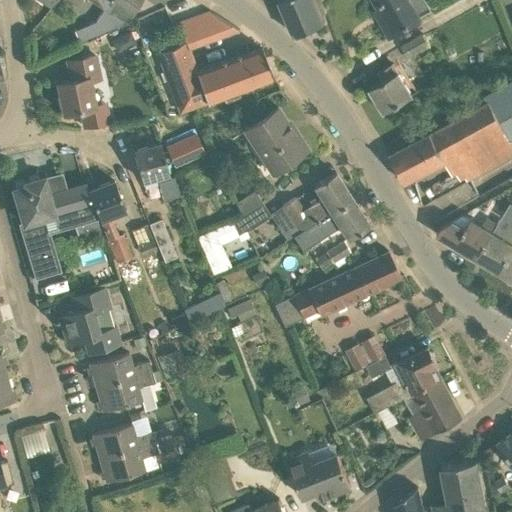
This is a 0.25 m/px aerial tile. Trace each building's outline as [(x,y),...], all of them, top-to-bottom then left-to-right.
[(58,0),(39,0),(51,9),(52,7),(58,0)] [(92,0),(104,8),(95,20),(102,34),(127,23),(142,0),(92,0)] [(315,0),(279,0),(294,34),(325,21),(315,0)] [(374,0),(384,18),(381,20),(390,36),(421,19),(409,0),(374,0)] [(136,31),(113,41),(118,52),(137,43),(135,39),(139,37),(136,31)] [(430,45),(422,33),(402,45),(409,58),(430,45)] [(197,72),(189,51),(186,41),(157,52),(179,111),(273,76),(262,47),(197,72)] [(445,49),(450,58),(457,55),(452,45),(445,49)] [(107,103),(96,105),(90,79),(101,77),(96,54),(68,60),(72,79),(58,82),(64,112),(67,111),(68,111),(70,113),(76,112),(78,109),(82,108),(85,126),(110,121),(107,103)] [(413,94),(395,66),(393,62),(379,72),(384,79),(369,88),(384,112),(413,94)] [(511,155),(511,142),(502,125),(489,101),(411,143),(390,154),(404,181),(450,158),(457,170),(462,167),(469,179),(511,155)] [(309,149),(306,145),(296,130),(294,132),(278,106),(243,128),(272,173),(309,149)] [(161,142),(134,150),(143,180),(158,176),(159,181),(164,201),(181,196),(174,176),(171,177),(168,167),(161,142)] [(299,231),(353,198),(335,171),(314,185),(322,197),(303,209),(295,197),(283,205),(282,205),(299,231)] [(97,217),(89,189),(87,184),(66,191),(61,174),(45,179),(44,176),(26,181),(27,184),(14,188),(27,233),(23,234),(36,276),(59,270),(43,216),(51,214),(56,231),(75,225),(80,240),(102,233),(97,217)] [(125,210),(115,180),(89,189),(117,262),(120,269),(125,267),(123,260),(133,257),(124,233),(118,236),(113,221),(116,220),(114,214),(125,210)] [(414,190),(423,204),(437,195),(427,181),(414,190)] [(263,202),(255,190),(236,202),(242,215),(263,202)] [(353,198),(299,231),(299,232),(294,235),(303,250),(340,226),(348,238),(370,224),(353,198)] [(232,221),(239,235),(251,228),(271,215),(263,202),(242,215),(232,221)] [(499,224),(477,258),(499,272),(511,250),(511,213),(507,210),(499,224)] [(499,224),(487,217),(482,226),(470,219),(462,214),(453,219),(442,224),(437,234),(477,258),(499,224)] [(162,219),(149,224),(165,262),(177,257),(162,219)] [(197,237),(209,264),(213,273),(231,265),(221,244),(239,235),(232,221),(219,227),(198,237),(197,237)] [(351,252),(343,240),(326,251),(333,263),(351,252)] [(401,276),(389,250),(309,288),(275,304),(285,325),(303,316),(304,318),(320,309),(322,315),(401,276)] [(511,250),(499,272),(511,279),(511,250)] [(264,268),(252,275),(258,287),(270,280),(264,268)] [(230,276),(217,281),(224,299),(237,294),(230,276)] [(111,308),(105,286),(71,296),(75,310),(59,315),(67,344),(83,340),(87,352),(121,343),(116,325),(100,330),(95,312),(111,308)] [(270,286),(262,289),(266,298),(273,295),(270,286)] [(185,313),(190,323),(225,306),(223,302),(220,294),(199,304),(185,311),(184,312),(185,313)] [(257,315),(250,298),(228,308),(232,317),(237,315),(241,323),(257,315)] [(239,325),(232,328),(235,335),(242,332),(239,325)] [(135,347),(147,344),(145,336),(133,339),(135,347)] [(399,363),(397,364),(407,383),(399,387),(397,381),(368,396),(375,411),(407,394),(415,390),(439,377),(433,365),(437,362),(428,346),(407,357),(398,362),(399,363)] [(180,348),(157,357),(165,379),(188,370),(180,348)] [(152,370),(157,369),(154,360),(133,366),(128,351),(89,362),(96,386),(152,370)] [(387,355),(366,366),(372,377),(393,367),(387,355)] [(157,369),(152,370),(155,381),(162,379),(159,369),(157,369)] [(156,383),(155,381),(152,370),(96,386),(103,410),(126,404),(142,399),(139,387),(156,383)] [(439,377),(415,390),(425,410),(411,417),(422,439),(462,419),(442,383),(439,377)] [(0,379),(0,404),(14,400),(8,378),(0,379)] [(304,384),(293,389),(300,405),(311,400),(304,384)] [(284,398),(288,409),(296,405),(291,395),(284,398)] [(99,457),(156,441),(153,431),(136,435),(132,422),(92,433),(99,457)] [(21,433),(28,456),(50,449),(43,426),(21,433)] [(169,427),(153,431),(156,441),(171,436),(169,427)] [(511,431),(498,442),(511,461),(511,431)] [(170,439),(158,442),(162,455),(174,451),(170,439)] [(142,458),(160,453),(156,441),(99,457),(106,481),(129,474),(146,469),(142,458)] [(338,453),(314,463),(309,452),(288,460),(302,496),(315,491),(319,499),(352,486),(338,453)] [(0,511),(5,511),(0,492),(0,486),(14,482),(7,459),(0,461),(0,511)] [(486,511),(481,482),(477,459),(442,466),(446,489),(448,502),(432,505),(433,511),(486,511)] [(220,461),(203,468),(210,485),(227,478),(220,461)] [(40,478),(38,470),(31,472),(33,479),(40,478)] [(504,476),(495,481),(501,493),(511,487),(504,476)] [(202,479),(193,483),(201,503),(211,499),(202,479)] [(423,511),(418,486),(394,504),(395,511),(423,511)] [(286,511),(279,497),(252,509),(249,502),(229,511),(228,511),(286,511)]
